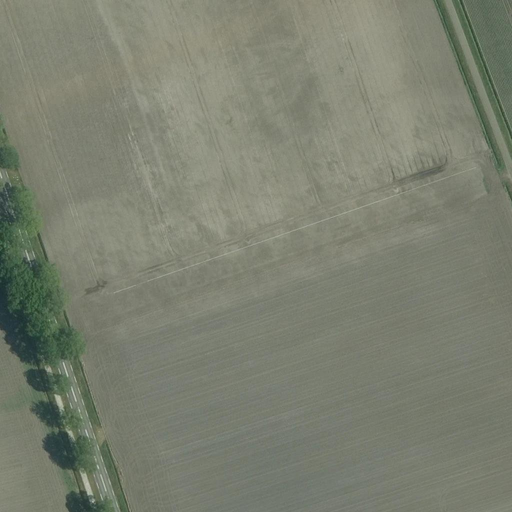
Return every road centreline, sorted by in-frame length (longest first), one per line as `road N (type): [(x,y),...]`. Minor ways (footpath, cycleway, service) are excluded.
road 1 (primary): [(114,511),(0,171)]
road 2 (unclassified): [(511,171),(447,0)]
